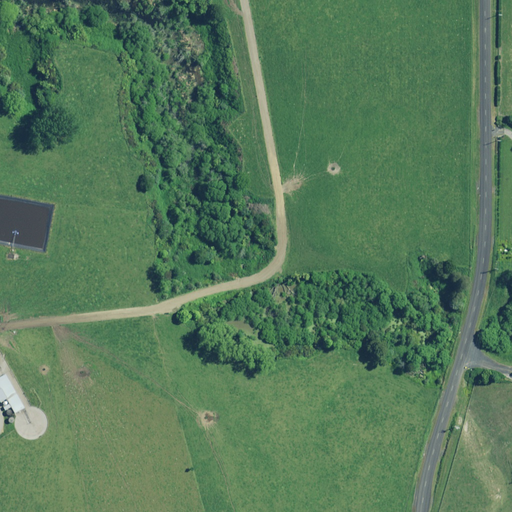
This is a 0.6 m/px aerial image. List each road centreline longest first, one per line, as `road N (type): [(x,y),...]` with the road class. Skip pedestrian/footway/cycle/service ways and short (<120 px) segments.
road 1 (track): [(242,0),(281,220),(264,249),(118,292),(0,302)]
road 2 (unclassified): [(485,0),(485,239),(477,301),(421,511)]
